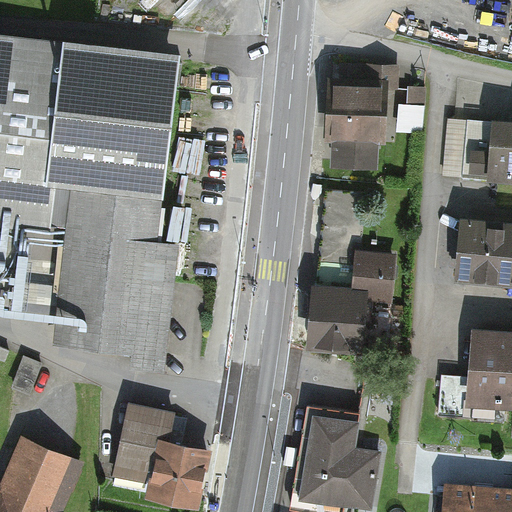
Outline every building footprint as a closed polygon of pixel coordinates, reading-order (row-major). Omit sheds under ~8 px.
[(172,60),(0,40),(0,219),(72,228),(59,340),(162,352),(174,248),(151,246),(172,60)] [(385,83),(330,80),(327,139),(335,140),(334,163),(373,165),(374,141),(382,141),(385,83)] [(409,106),(428,107),(430,91),(410,89),(409,106)] [(399,107),(398,134),(426,135),(427,108),(399,107)] [(511,129),(494,128),(491,179),(511,180),(511,129)] [(511,227),(464,223),(459,276),(511,281),(511,227)] [(353,256),(350,293),(358,294),(358,302),(387,304),(391,259),(353,256)] [(350,293),(310,290),(306,345),(354,349),(358,302),(358,294),(350,293)] [(511,338),(477,335),(472,400),(511,403),(511,338)] [(168,416),(131,408),(118,474),(152,481),(149,496),(192,504),(203,452),(163,444),(168,416)] [(352,422),(309,416),(298,496),(365,505),(372,456),(348,452),(352,422)] [(55,511),(75,466),(22,443),(0,495),(0,511),(55,511)] [(511,511),(511,491),(448,486),(446,511),(511,511)]
